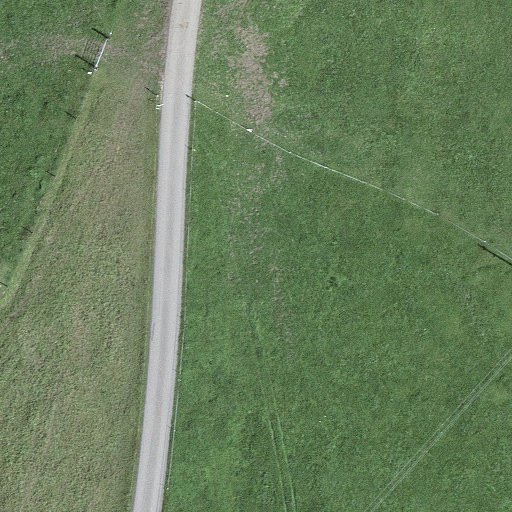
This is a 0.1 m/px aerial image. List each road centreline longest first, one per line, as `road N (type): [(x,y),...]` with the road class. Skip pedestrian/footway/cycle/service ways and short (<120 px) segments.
road 1 (unclassified): [(145,511),(192,0)]
road 2 (track): [(118,0),(0,74)]
